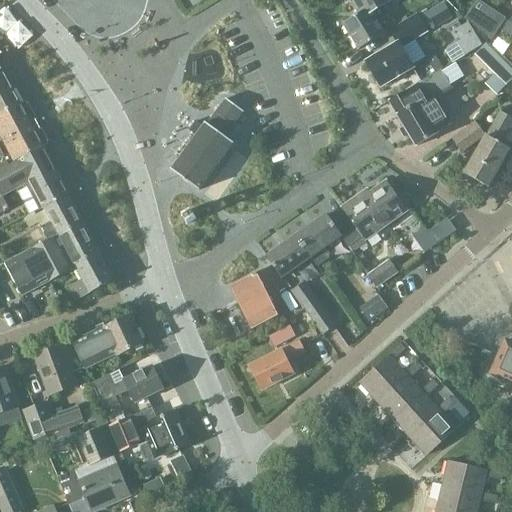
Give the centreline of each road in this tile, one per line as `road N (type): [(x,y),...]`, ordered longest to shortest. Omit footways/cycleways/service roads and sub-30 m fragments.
road 1 (tertiary): [(164,282),(112,112),(21,0)]
road 2 (residential): [(164,282),(179,280),(370,146)]
road 3 (residential): [(321,384),(498,232)]
road 4 (tertiary): [(235,458),(164,282)]
road 5 (residential): [(164,282),(0,343)]
road 6 (residential): [(370,146),(287,0)]
road 7 (residential): [(498,232),(370,146)]
